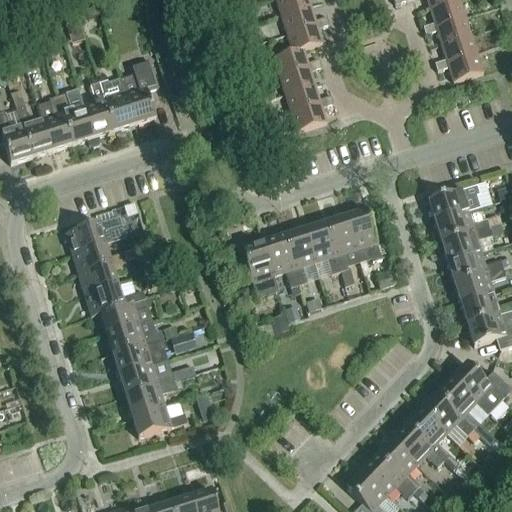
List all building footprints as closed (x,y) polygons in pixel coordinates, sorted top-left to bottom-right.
[(281,0),(274,2),(280,20),(310,11),(306,0),(281,0)] [(400,8),(397,0),(392,0),(391,1),(392,6),(394,10),(400,8)] [(423,0),(428,14),(458,4),(456,0),(423,0)] [(458,4),(428,14),(433,28),(434,32),(464,22),(458,4)] [(95,8),(86,15),(88,21),(98,18),(95,8)] [(310,11),(280,20),(286,39),(316,29),(317,34),(323,32),(320,23),(314,25),(310,11)] [(326,22),(320,23),(323,32),(329,31),(327,26),(326,22)] [(433,28),(427,29),(430,39),(436,37),(440,51),(470,41),(464,22),(434,32),(433,28)] [(316,29),(286,39),(292,57),(303,55),(322,49),(317,34),(316,29)] [(425,41),(430,39),(427,29),(422,31),(423,36),(425,41)] [(470,41),(440,51),(445,65),(446,69),(476,60),(470,41)] [(53,50),(44,53),(47,63),(56,61),(53,50)] [(292,57),(272,64),(278,82),(309,73),(310,78),(316,76),(313,67),(308,69),(303,55),(292,57)] [(445,65),(439,66),(442,76),(448,74),(452,88),(482,78),(476,60),(446,69),(445,65)] [(33,63),(24,65),(27,76),(36,74),(33,63)] [(120,83),(124,98),(135,130),(156,123),(148,96),(158,93),(149,65),(129,71),(132,79),(120,83)] [(319,65),(313,67),(316,76),(321,74),(320,69),(319,65)] [(442,76),(439,66),(434,68),(435,73),(437,77),(442,76)] [(309,73),(278,82),(284,101),(314,91),(310,78),(309,73)] [(113,136),(135,130),(124,98),(120,83),(107,86),(97,89),(113,136)] [(95,107),(83,110),(96,151),(99,150),(101,146),(100,141),(113,136),(97,89),(90,91),(95,107)] [(314,91),(284,101),(290,118),(320,109),(321,114),(327,112),(324,103),(319,105),(314,91)] [(94,152),(96,151),(83,110),(71,114),(66,99),(57,102),(72,149),(88,144),(90,149),(94,152)] [(330,101),(324,103),(327,112),(333,110),(331,105),(330,101)] [(42,123),(52,155),(72,149),(57,102),(49,104),(49,106),(38,110),(42,123)] [(320,109),(290,118),(296,137),(326,127),(321,114),(320,109)] [(31,162),(52,155),(42,123),(30,127),(25,111),(16,114),(21,130),(31,162)] [(31,162),(21,130),(9,134),(4,118),(0,118),(0,149),(4,148),(10,168),(31,162)] [(511,196),(510,190),(497,194),(501,205),(511,201),(511,196)] [(481,213),(477,200),(479,200),(476,191),(427,207),(434,227),(468,217),(481,213)] [(366,216),(344,223),(358,267),(371,263),(372,267),(381,264),(366,216)] [(434,227),(441,248),(489,233),(486,224),(486,223),(472,228),(468,217),(434,227)] [(498,220),(486,224),(489,233),(501,229),(498,220)] [(65,239),(72,259),(104,249),(120,244),(116,232),(113,223),(65,239)] [(344,223),(324,229),(339,277),(347,274),(346,271),(358,267),(344,223)] [(330,279),(339,277),(324,229),(303,236),(314,268),(326,264),(330,279)] [(501,229),(489,233),(492,242),(504,238),(501,229)] [(489,233),(441,248),(447,269),(481,258),(477,247),(492,242),(489,233)] [(303,236),(283,242),(298,290),(306,287),(302,272),(314,268),(303,236)] [(283,242),(262,248),(273,281),(284,277),(289,293),(298,290),(283,242)] [(257,303),(266,300),(278,297),(273,281),(262,248),(241,255),(257,303)] [(72,259),(78,280),(127,264),(124,256),(108,261),(104,249),(72,259)] [(481,258),(447,269),(453,289),(502,273),(499,264),(484,269),(481,258)] [(511,269),(510,263),(501,265),(503,273),(511,269)] [(78,280),(85,300),(118,290),(114,278),(129,273),(127,264),(78,280)] [(453,289),(460,310),(494,299),(490,287),(505,282),(502,273),(453,289)] [(354,289),(350,275),(340,277),(344,292),(354,289)] [(176,282),(165,286),(168,296),(180,292),(176,282)] [(394,282),(378,287),(380,293),(396,288),(394,282)] [(85,300),(92,321),(100,319),(145,303),(143,297),(140,296),(122,302),(118,290),(85,300)] [(467,330),(500,320),(511,315),(511,305),(497,311),(494,299),(460,310),(467,330)] [(145,303),(100,319),(107,340),(152,325),(148,312),(151,311),(148,302),(145,303)] [(318,304),(306,307),(309,316),(321,313),(318,304)] [(296,312),(284,316),(288,328),(299,324),(296,312)] [(474,351),(496,344),(500,356),(511,351),(511,315),(500,320),(467,330),(474,351)] [(283,322),(271,327),(274,336),(286,332),(283,322)] [(152,325),(107,340),(113,359),(161,344),(159,335),(156,337),(152,325)] [(175,331),(163,335),(166,343),(177,340),(175,331)] [(192,337),(174,342),(179,357),(196,353),(192,337)] [(120,381),(153,370),(167,366),(163,353),(164,352),(161,344),(113,359),(120,381)] [(466,368),(450,384),(475,409),(487,420),(496,411),(511,395),(491,376),(483,384),(466,368)] [(120,381),(127,400),(175,385),(172,377),(172,376),(157,381),(153,370),(120,381)] [(172,377),(175,385),(194,378),(192,371),(172,377)] [(450,384),(435,400),(472,435),(479,429),(467,417),(475,409),(450,384)] [(127,400),(133,421),(166,410),(162,398),(177,393),(175,385),(127,400)] [(206,400),(196,403),(199,412),(209,409),(206,400)] [(435,400),(420,415),(445,439),(454,430),(466,442),(472,435),(435,400)] [(170,422),(166,410),(133,421),(140,442),(188,426),(185,417),(170,422)] [(420,415),(406,430),(442,466),(452,475),(458,469),(448,460),(436,448),(445,439),(420,415)] [(436,473),(442,466),(406,430),(390,446),(416,470),(424,461),(436,473)] [(492,441),(480,430),(475,436),(486,447),(492,441)] [(472,435),(466,442),(472,448),(479,442),(472,435)] [(390,446),(375,462),(412,498),(419,491),(407,479),(416,470),(390,446)] [(406,504),(412,498),(375,462),(360,477),(385,502),(394,492),(406,504)] [(360,477),(345,493),(364,511),(395,511),(385,502),(360,477)] [(420,493),(415,498),(423,506),(428,500),(420,493)] [(218,511),(213,494),(192,501),(195,511),(218,511)] [(195,511),(192,501),(172,507),(173,511),(195,511)]
